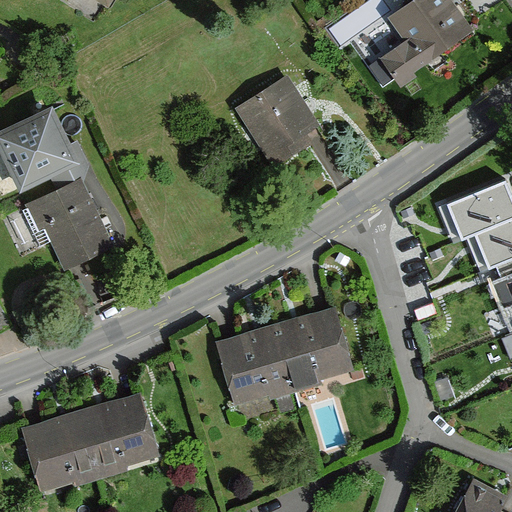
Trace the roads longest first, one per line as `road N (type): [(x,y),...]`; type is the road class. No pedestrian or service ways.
road 1 (tertiary): [(0,378),(241,272),(362,201)]
road 2 (residential): [(362,201),(428,410),(394,511)]
road 3 (tertiary): [(362,201),(511,96)]
road 4 (unknown): [(419,436),(259,497)]
